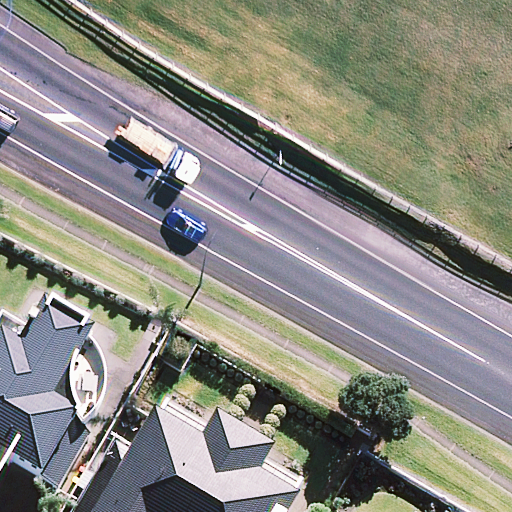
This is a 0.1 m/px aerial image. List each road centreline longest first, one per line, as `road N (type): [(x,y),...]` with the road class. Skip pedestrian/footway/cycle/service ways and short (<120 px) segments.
road 1 (secondary): [(0,33),(486,360)]
road 2 (secondary): [(486,360),(94,169),(0,113)]
